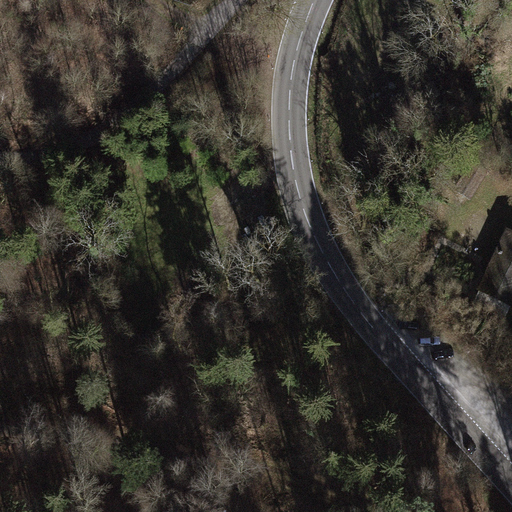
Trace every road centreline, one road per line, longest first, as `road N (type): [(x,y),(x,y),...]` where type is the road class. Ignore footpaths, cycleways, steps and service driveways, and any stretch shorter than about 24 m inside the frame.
road 1 (tertiary): [(511,489),(434,405),(321,252),(297,186),(289,122),(295,65),(317,0)]
road 2 (track): [(374,511),(349,494),(274,472),(0,424)]
road 3 (track): [(0,156),(53,152),(95,134),(224,0)]
